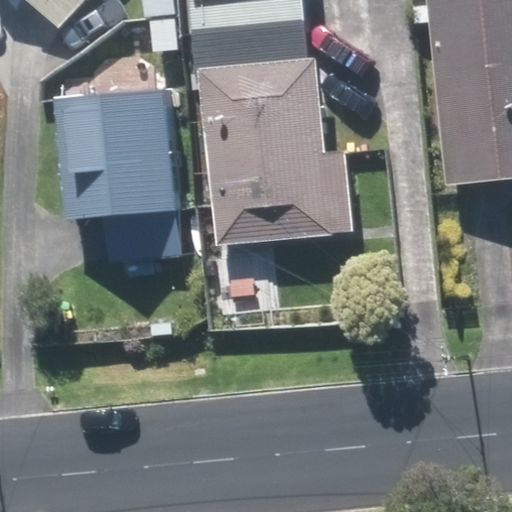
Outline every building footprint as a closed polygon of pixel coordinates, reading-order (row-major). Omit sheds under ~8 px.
[(45,0),(72,24),(95,0),(45,0)] [(146,0),(148,18),(174,16),(172,0),(146,0)] [(208,0),(212,40),(316,30),(313,0),(208,0)] [(446,27),(459,190),(511,185),(511,0),(444,0),(444,9),(419,10),(420,29),(446,27)] [(178,16),(180,38),(189,38),(187,15),(178,16)] [(174,16),(148,18),(151,57),(178,54),(176,43),(174,16)] [(316,30),(212,40),(230,251),(362,240),(356,155),(336,156),(328,66),(319,66),(316,30)] [(72,104),(80,223),(118,221),(121,266),(193,262),(181,96),(72,104)] [(217,181),(202,182),(203,203),(219,202),(217,181)]
